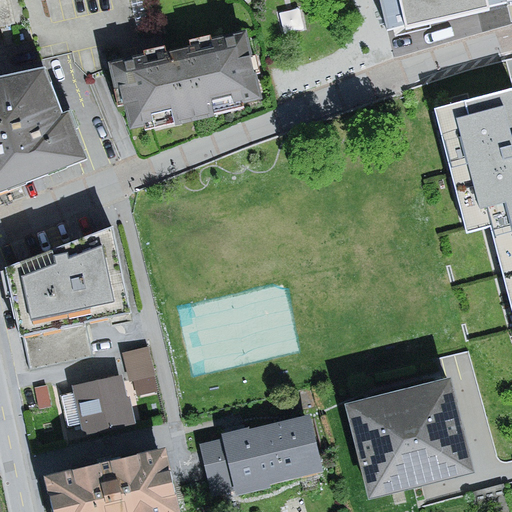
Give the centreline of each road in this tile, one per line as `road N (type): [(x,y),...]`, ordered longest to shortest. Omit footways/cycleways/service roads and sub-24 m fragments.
road 1 (residential): [(0,229),(511,34)]
road 2 (residential): [(0,392),(25,511)]
